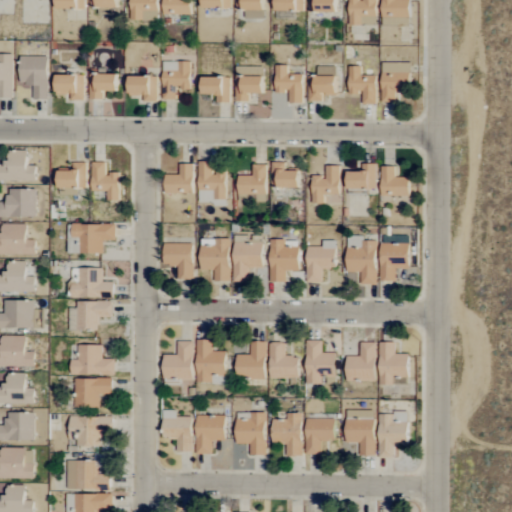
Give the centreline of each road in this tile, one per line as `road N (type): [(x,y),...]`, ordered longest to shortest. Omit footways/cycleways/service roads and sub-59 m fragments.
road 1 (residential): [(438,511),(440,0)]
road 2 (residential): [(0,128),(440,132)]
road 3 (residential): [(146,511),(149,130)]
road 4 (residential): [(147,483),(439,485)]
road 5 (residential): [(148,311),(439,314)]
